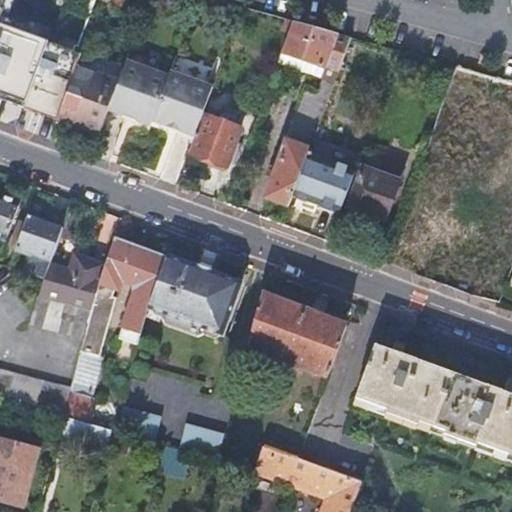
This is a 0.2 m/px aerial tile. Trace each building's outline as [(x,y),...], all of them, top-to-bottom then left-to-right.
[(0,0),(0,100),(57,121),(71,82),(54,77),(58,64),(42,58),(49,41),(1,25),(8,0),(0,0)] [(139,0),(148,3),(149,0),(111,0),(109,6),(121,10),(124,0),(139,0)] [(319,127),(352,38),(293,22),(278,63),(325,80),(319,95),(306,90),(266,198),(290,207),(294,196),(310,152),(312,146),(319,127)] [(119,83),(109,111),(125,117),(151,126),(152,122),(169,76),(127,61),(119,83)] [(57,121),(99,136),(107,116),(109,111),(119,83),(76,67),(71,82),(57,121)] [(194,137),(213,87),(171,72),(169,76),(152,122),(177,131),(194,137)] [(237,110),(236,114),(223,110),(219,120),(206,115),(191,154),(210,161),(208,165),(224,171),(225,169),(227,169),(242,128),(237,127),(242,112),(237,110)] [(125,117),(109,111),(107,116),(123,122),(125,117)] [(319,127),(312,146),(326,151),(333,132),(319,127)] [(193,142),(194,137),(177,131),(176,136),(193,142)] [(310,152),(294,196),(339,213),(355,170),(314,155),(314,153),(310,152)] [(385,220),(399,181),(362,168),(348,207),(385,220)] [(0,238),(7,241),(21,203),(0,195),(0,238)] [(16,250),(51,263),(62,231),(50,227),(51,224),(29,216),(16,250)] [(125,324),(143,329),(149,308),(149,307),(167,258),(116,239),(106,267),(94,303),(91,312),(104,315),(103,317),(109,319),(117,299),(112,297),(115,290),(120,291),(122,284),(133,287),(135,294),(125,324)] [(52,288),(94,303),(106,267),(78,257),(73,272),(51,264),(45,279),(38,297),(48,299),(52,288)] [(149,307),(149,308),(222,334),(224,328),(241,285),(211,274),(198,269),(181,263),(167,258),(149,307)] [(38,297),(37,296),(30,324),(84,339),(91,312),(48,299),(38,297)] [(249,348),(329,379),(348,327),(264,296),(253,336),(249,348)] [(91,312),(84,339),(81,350),(94,354),(103,317),(104,315),(91,312)] [(143,329),(125,324),(121,338),(139,344),(143,329)] [(511,462),(511,396),(509,395),(396,353),(376,346),(355,404),(387,416),(511,462)] [(0,397),(64,416),(71,389),(0,367),(0,397)] [(85,395),(77,420),(90,424),(97,399),(85,395)] [(162,416),(123,405),(116,431),(155,442),(162,416)] [(77,420),(64,416),(56,444),(105,457),(112,430),(90,424),(77,420)] [(218,461),(226,433),(187,422),(179,450),(192,453),(218,461)] [(127,441),(115,438),(112,450),(124,453),(127,441)] [(0,442),(0,499),(23,506),(37,453),(0,442)] [(192,453),(179,450),(166,446),(159,471),(184,478),(192,453)] [(298,459),(300,454),(278,446),(276,448),(274,451),(267,448),(260,471),(289,484),(298,459)] [(352,511),(363,484),(298,459),(289,484),(326,499),(321,511),(352,511)]
